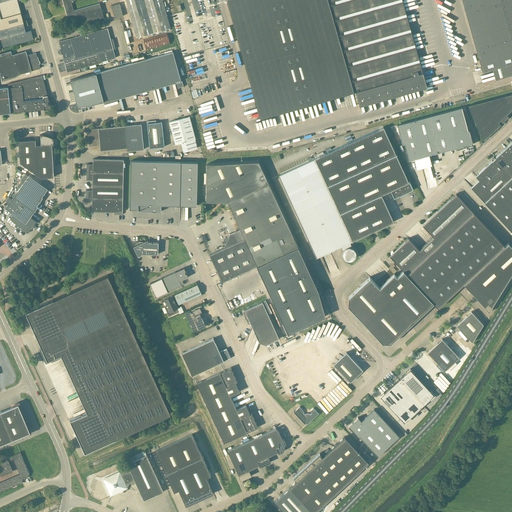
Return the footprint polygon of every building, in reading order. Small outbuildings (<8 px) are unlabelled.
[(0,0),(0,48),(33,39),(31,30),(26,32),(24,26),(23,21),(17,1),(20,0),(0,0)] [(78,27),(78,25),(104,18),(100,3),(73,10),(71,1),(73,0),(62,0),(68,22),(76,20),(77,25),(58,30),(59,33),(78,27)] [(125,0),(136,37),(170,28),(162,0),(125,0)] [(260,118),(337,96),(354,92),(327,0),(230,0),(227,1),(260,118)] [(422,72),(402,0),(329,0),(355,91),(422,72)] [(511,0),(461,0),(481,70),(491,67),(494,79),(511,74),(511,0)] [(120,3),(111,6),(115,18),(123,16),(120,3)] [(67,71),(101,62),(99,55),(114,51),(107,28),(59,41),(67,71)] [(146,51),(170,44),(167,34),(143,40),(146,51)] [(18,77),(17,75),(40,68),(36,53),(27,55),(26,51),(12,55),(10,51),(0,53),(0,74),(2,81),(18,77)] [(95,73),(70,80),(78,108),(103,101),(103,102),(176,82),(178,88),(183,86),(180,75),(179,76),(173,52),(95,73)] [(0,113),(10,113),(24,111),(24,110),(44,108),(50,108),(50,107),(49,104),(48,104),(47,95),(42,75),(7,84),(8,87),(0,87),(0,113)] [(511,93),(467,106),(483,141),(500,124),(498,122),(511,109),(511,93)] [(402,144),(404,143),(409,160),(456,148),(456,149),(473,144),(469,130),(467,131),(461,107),(397,125),(402,144)] [(195,139),(189,116),(169,122),(175,144),(195,139)] [(147,121),(147,123),(149,148),(164,147),(162,122),(156,122),(155,120),(147,121)] [(144,149),(141,124),(125,125),(127,148),(127,151),(144,149)] [(125,125),(98,128),(89,129),(89,135),(88,135),(89,146),(100,145),(100,150),(127,148),(125,125)] [(351,247),(350,247),(351,245),(349,242),(393,222),(381,194),(390,190),(394,198),(413,189),(409,181),(408,182),(383,127),(278,175),(316,257),(340,246),(342,250),(343,250),(343,251),(342,253),(342,254),(342,255),(343,256),(343,257),(344,258),(345,259),(346,259),(347,260),(348,260),(349,260),(350,260),(351,260),(352,259),(353,259),(354,258),(355,257),(355,256),(355,255),(355,254),(355,253),(355,251),(355,250),(354,249),(353,249),(352,248),(351,247)] [(44,135),(40,134),(40,135),(41,145),(36,145),(35,140),(19,141),(20,162),(41,178),(54,177),(52,146),(55,146),(55,145),(54,145),(53,139),(54,139),(51,137),(47,135),(44,135)] [(511,142),(475,176),(479,179),(470,187),(511,231),(511,142)] [(86,198),(92,198),(92,207),(95,211),(114,212),(114,214),(122,214),(123,160),(93,159),(93,164),(87,164),(86,180),(92,180),(92,190),(86,190),(86,198)] [(161,205),(179,205),(196,206),(197,162),(148,161),(130,161),(129,209),(138,209),(138,211),(161,211),(161,205)] [(318,290),(298,247),(260,165),(258,161),(206,164),(206,201),(227,201),(244,238),(209,254),(222,281),(256,265),(288,333),(325,316),(318,290)] [(23,183),(11,200),(5,208),(13,213),(10,218),(17,224),(15,226),(18,228),(21,230),(24,230),(27,230),(30,229),(33,228),(35,226),(34,224),(35,223),(36,221),(30,216),(38,206),(37,205),(43,197),(42,197),(47,189),(29,175),(28,176),(25,174),(20,180),(23,183)] [(504,246),(456,194),(422,225),(433,237),(419,250),(408,238),(389,256),(403,270),(403,271),(433,303),(437,307),(463,284),(484,306),(484,307),(489,312),(492,306),(491,306),(511,272),(511,247),(508,243),(504,246)] [(138,256),(141,255),(141,253),(157,254),(158,243),(147,242),(146,242),(146,241),(133,246),(138,256)] [(184,268),(150,283),(156,297),(181,285),(179,281),(188,277),(186,273),(185,274),(184,271),(185,271),(184,268)] [(390,343),(433,303),(403,271),(396,276),(394,273),(379,287),(369,277),(347,297),(348,298),(348,304),(347,305),(383,343),(383,342),(389,342),(390,343)] [(108,274),(25,311),(41,346),(39,347),(46,361),(61,354),(87,411),(70,419),(85,452),(170,413),(108,274)] [(174,295),(175,296),(177,301),(178,304),(201,294),(197,285),(174,295)] [(169,312),(177,308),(172,296),(164,300),(169,312)] [(249,324),(251,324),(259,342),(265,345),(279,338),(262,302),(243,310),(242,312),(247,324),(249,324)] [(192,312),(192,313),(191,313),(191,312),(186,315),(190,324),(189,325),(190,327),(191,327),(193,332),(199,329),(198,328),(204,326),(203,322),(204,322),(202,318),(201,318),(199,314),(201,314),(199,309),(192,312)] [(472,342),(483,324),(471,311),(456,325),(472,342)] [(181,353),(192,375),(230,358),(226,349),(219,352),(213,338),(181,353)] [(427,353),(444,371),(459,357),(442,339),(427,353)] [(348,383),(350,382),(363,370),(353,360),(346,352),(333,364),(336,367),(334,369),(343,378),(343,377),(344,378),(344,379),(348,383)] [(224,442),(258,427),(251,413),(250,414),(245,404),(236,409),(230,395),(239,391),(235,382),(237,381),(231,367),(196,383),(224,442)] [(410,369),(399,379),(409,390),(416,398),(423,405),(434,395),(410,369)] [(399,379),(380,396),(390,407),(409,390),(399,379)] [(409,390),(390,407),(397,415),(416,398),(409,390)] [(330,392),(322,398),(330,408),(346,396),(343,392),(337,397),(336,395),(334,397),(330,392)] [(416,398),(397,415),(404,422),(423,405),(416,398)] [(18,404),(0,411),(0,444),(30,432),(18,404)] [(304,412),(299,407),(294,412),(304,424),(305,423),(307,423),(308,424),(318,413),(313,408),(310,411),(312,413),(310,415),(309,414),(308,413),(306,413),(305,414),(303,413),(304,412)] [(357,417),(348,426),(358,437),(359,436),(377,456),(399,436),(374,409),(361,421),(357,417)] [(271,463),(268,457),(277,452),(278,453),(283,451),(286,443),(284,439),(282,439),(279,432),(275,428),(227,450),(238,474),(241,480),(251,475),(249,470),(258,464),(259,465),(271,463)] [(192,434),(155,451),(174,492),(178,490),(186,506),(213,493),(206,477),(211,475),(192,434)] [(274,501),(283,511),(314,511),(368,463),(344,437),(322,457),(319,453),(293,477),(296,481),(274,501)] [(23,476),(27,478),(29,473),(22,457),(22,456),(20,452),(13,455),(23,476)] [(126,461),(127,464),(129,469),(120,473),(119,472),(103,479),(111,496),(124,489),(125,488),(127,488),(129,483),(132,484),(135,483),(143,500),(163,491),(145,452),(126,461)] [(12,469),(8,460),(6,459),(0,462),(0,475),(2,476),(10,472),(9,470),(12,469)] [(0,492),(21,483),(23,478),(18,477),(0,484),(0,492)]
